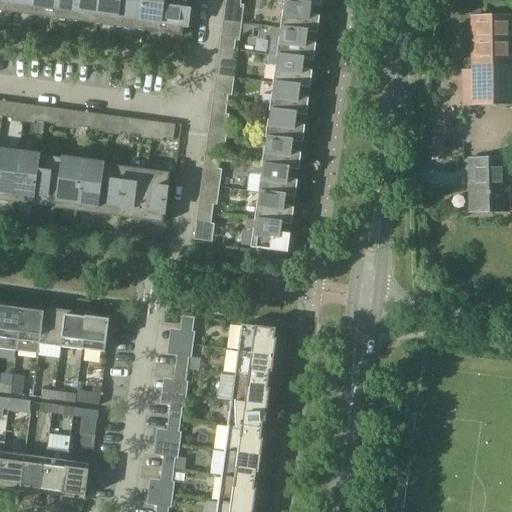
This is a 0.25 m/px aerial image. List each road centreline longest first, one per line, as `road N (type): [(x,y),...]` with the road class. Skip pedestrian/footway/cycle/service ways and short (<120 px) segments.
road 1 (tertiary): [(366,297),(409,0)]
road 2 (residential): [(126,511),(155,270)]
road 3 (tertiary): [(337,511),(366,297)]
road 4 (residential): [(201,110),(0,87)]
road 5 (residential): [(181,273),(201,110)]
road 6 (unclassified): [(366,297),(511,316)]
